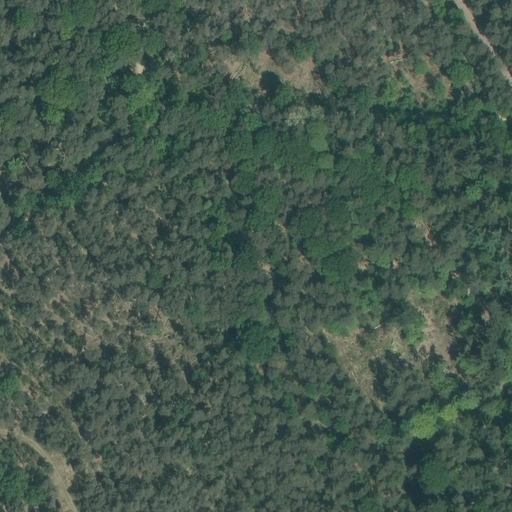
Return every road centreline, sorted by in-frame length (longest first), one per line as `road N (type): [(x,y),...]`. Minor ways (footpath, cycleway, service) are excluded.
road 1 (track): [(337,109),(351,149),(399,187),(419,224),(409,276),(375,331),(377,351),(410,409),(480,435),(511,490)]
road 2 (track): [(139,99),(511,124)]
road 3 (track): [(0,241),(130,117),(139,99)]
